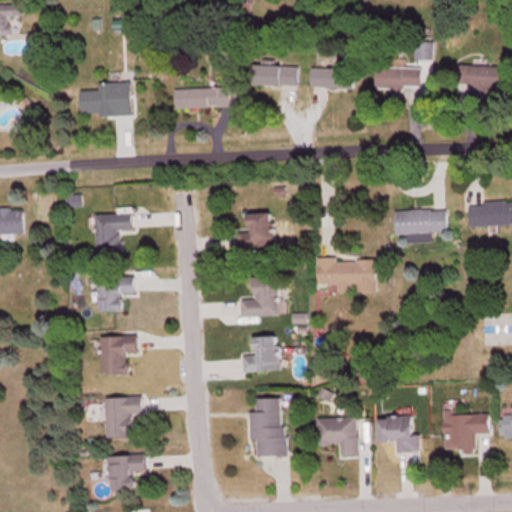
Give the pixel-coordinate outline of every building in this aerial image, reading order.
[(0,7),(0,38),(14,38),(13,19),(26,18),(26,7),(0,7)] [(437,43),(419,43),(419,64),(437,64),(437,43)] [(262,88),(301,88),(302,68),(263,68),(262,88)] [(506,69),(473,69),(473,92),(506,92),(506,69)] [(426,70),(394,70),(394,89),(426,89),(426,70)] [(315,90),(362,91),(363,72),(315,71),(315,90)] [(111,80),(112,95),(85,96),(85,116),(135,114),(134,79),(111,80)] [(240,90),(179,91),(179,111),(240,110),(240,90)] [(511,227),(511,204),(474,206),(474,229),(511,227)] [(0,235),(28,236),(28,212),(0,212),(0,235)] [(452,235),(452,213),(400,213),(400,235),(452,235)] [(100,217),(101,256),(126,255),(125,232),(137,232),(137,216),(100,217)] [(253,217),(254,232),(244,233),(244,253),(279,252),(278,216),(253,217)] [(323,261),(323,295),(381,295),(381,261),(323,261)] [(140,279),(104,280),(104,315),(129,314),(129,296),(140,296),(140,279)] [(284,280),(256,280),(256,303),(246,303),(247,320),(284,319),(284,280)] [(106,339),(106,378),(132,378),(132,356),(142,356),(142,339),(106,339)] [(259,341),(259,359),(248,359),(248,375),(285,374),(283,340),(259,341)] [(110,401),(111,441),(138,440),(137,416),(148,416),(147,400),(110,401)] [(256,444),(262,444),(262,460),(290,460),(290,402),(260,402),(260,415),(255,415),(256,444)] [(457,417),(457,457),(481,457),(481,437),(495,436),(495,417),(457,417)] [(402,455),(422,454),(421,418),(384,420),(385,445),(401,444),(402,455)] [(323,421),(323,448),(345,448),(345,459),(363,458),(362,420),(323,421)] [(140,474),(151,474),(151,458),(114,459),(115,493),(141,493),(140,474)]
